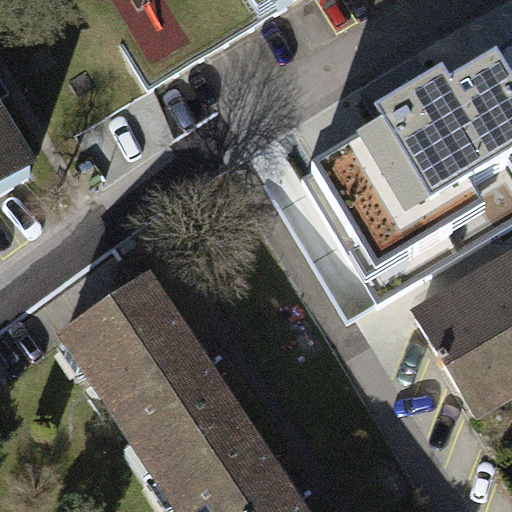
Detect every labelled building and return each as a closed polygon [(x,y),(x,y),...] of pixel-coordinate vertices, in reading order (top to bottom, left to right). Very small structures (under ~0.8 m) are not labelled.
[(273,0),(286,19),(314,0),(273,0)] [(390,134),(306,185),(383,311),(511,232),(511,59),(448,98),(443,89),(385,123),(390,134)] [(0,205),(63,164),(20,102),(0,71),(0,205)] [(511,285),(419,334),(470,431),(511,408),(511,285)] [(184,290),(68,368),(159,511),(326,511),(324,509),(237,369),(184,290)]
